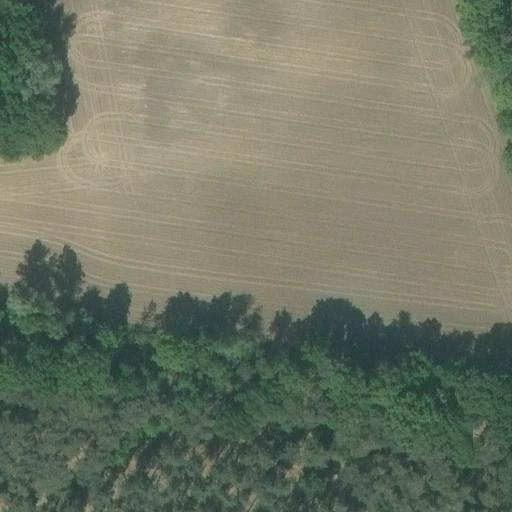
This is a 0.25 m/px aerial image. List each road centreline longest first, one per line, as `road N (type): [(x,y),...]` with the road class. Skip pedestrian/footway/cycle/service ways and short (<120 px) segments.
road 1 (track): [(0,345),(511,407)]
road 2 (track): [(163,365),(358,511)]
